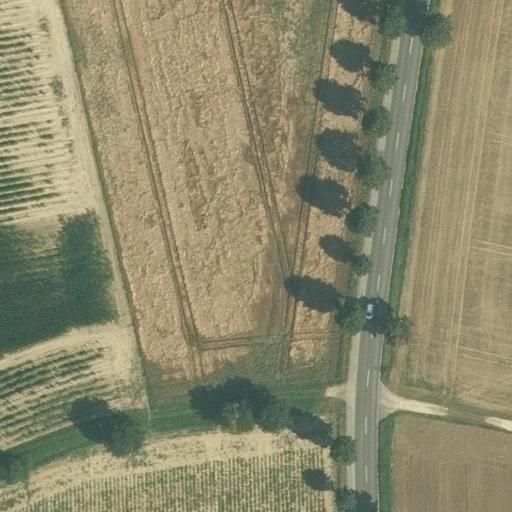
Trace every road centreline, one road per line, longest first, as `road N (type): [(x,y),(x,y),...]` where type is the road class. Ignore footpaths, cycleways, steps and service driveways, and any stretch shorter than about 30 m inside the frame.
road 1 (track): [(0,468),(33,447),(111,421),(325,393),(511,427)]
road 2 (secondary): [(418,0),(370,303),(364,511)]
